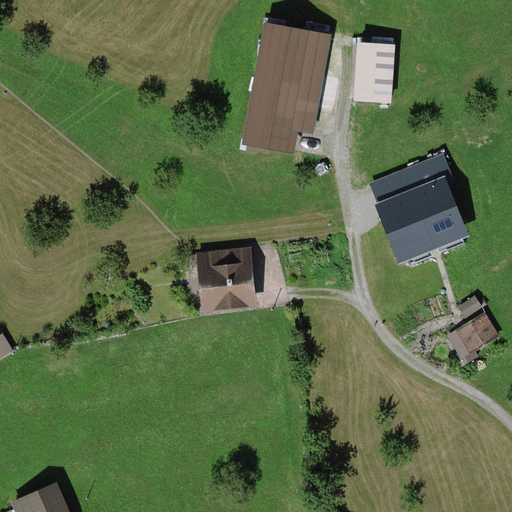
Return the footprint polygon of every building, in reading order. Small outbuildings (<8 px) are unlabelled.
[(329,38),(268,27),(246,150),(257,151),(258,144),(292,150),(296,129),(312,132),(329,38)] [(394,46),(361,44),(357,99),(390,101),(394,46)] [(441,158),(414,169),(423,192),(441,185),(442,186),(451,182),(441,158)] [(418,194),(412,197),(432,244),(461,232),(442,186),(441,185),(423,192),(418,194)] [(432,244),(412,197),(408,198),(383,208),(403,256),(432,244)] [(246,249),(197,254),(203,308),(251,303),(246,249)] [(480,317),(461,330),(473,349),(493,337),(480,317)] [(67,511),(57,486),(14,504),(17,511),(67,511)]
